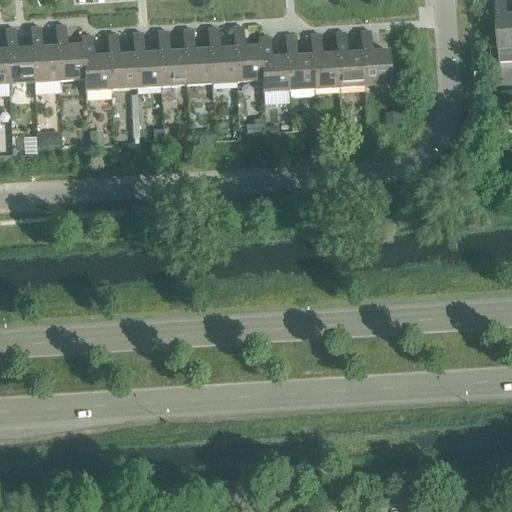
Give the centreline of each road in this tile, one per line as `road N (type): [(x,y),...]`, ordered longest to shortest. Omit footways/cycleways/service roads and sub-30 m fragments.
road 1 (unclassified): [(0,197),(359,176),(421,159),(448,112),(440,0)]
road 2 (secondary): [(511,314),(0,346)]
road 3 (secondary): [(0,412),(511,382)]
